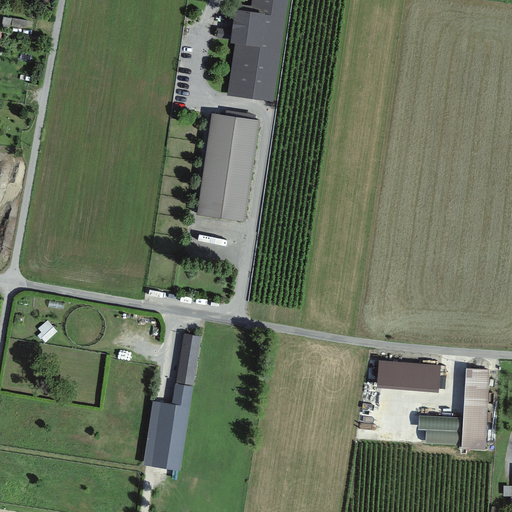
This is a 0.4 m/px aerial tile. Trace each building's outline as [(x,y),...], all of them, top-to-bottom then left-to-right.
[(288,0),(252,0),(251,8),(235,6),(230,40),(236,41),(229,93),(274,100),(288,0)] [(6,19),(5,27),(29,30),(30,23),(6,19)] [(258,119),(212,112),(197,212),(243,219),(258,119)] [(201,335),(183,332),(176,380),(194,383),(201,335)] [(441,364),(379,359),(377,382),(439,387),(441,364)] [(490,370),(464,368),(458,449),(484,451),(490,370)] [(193,385),(175,382),(172,402),(162,400),(152,399),(143,463),(151,465),(180,469),(193,385)]
